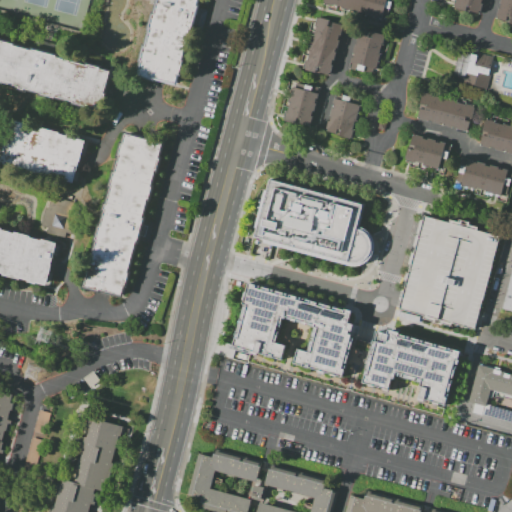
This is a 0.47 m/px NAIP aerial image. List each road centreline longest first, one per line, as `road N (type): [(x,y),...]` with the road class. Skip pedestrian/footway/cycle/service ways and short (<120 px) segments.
road 1 (secondary): [(167,449),(240,142)]
road 2 (residential): [(208,254),(383,302),(414,188)]
road 3 (residential): [(240,142),(479,204)]
road 4 (residential): [(371,176),(420,0)]
